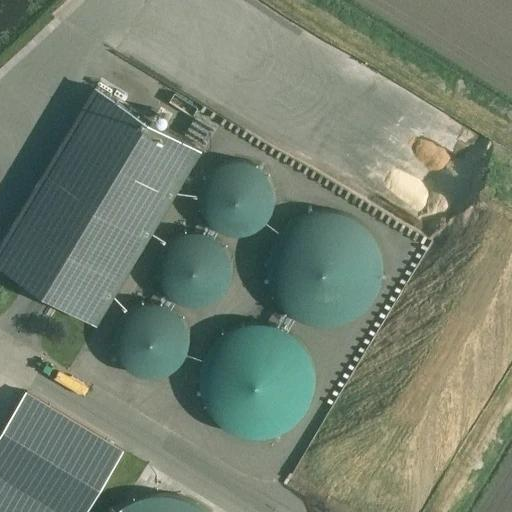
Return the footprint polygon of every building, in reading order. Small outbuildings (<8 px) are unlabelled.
[(0,264),(99,324),(204,150),(97,86),(0,247),(0,264)] [(183,133),(201,142),(209,126),(191,117),(183,133)] [(227,236),(240,237),(253,234),(264,227),(273,216),(276,204),(276,190),(271,178),(262,168),(250,162),(236,160),(223,163),(212,170),(204,181),(200,194),(201,207),(206,220),(215,229),(227,236)] [(383,257),(374,235),(356,219),(333,211),(309,213),(289,225),(274,244),(269,267),(274,291),(287,310),(308,323),(332,325),(355,318),(373,302),(383,281),(383,257)] [(207,232),(190,231),(175,237),(163,250),(158,266),(161,283),(170,297),(185,305),(202,306),(218,300),(229,288),(234,272),(231,255),(222,241),(207,232)] [(187,359),(192,345),(191,330),(184,316),(172,307),(158,302),(143,303),(129,310),(119,321),(115,335),(116,350),(123,364),(134,374),(148,378),(163,377),(177,371),(187,359)] [(468,432),(511,351),(511,303),(391,303),(359,361),(359,381),(346,381),(335,400),(330,410),(345,410),(341,417),(341,423),(358,423),(358,434),(380,434),(375,444),(369,444),(368,474),(377,479),(377,483),(394,492),(397,487),(425,487),(447,447),(447,444),(454,432),(468,432)] [(313,360),(302,341),(285,328),(264,322),(243,324),(224,333),(209,349),(201,369),(201,390),(209,410),(223,426),(242,435),(263,438),(284,432),(301,420),(312,402),(316,381),(313,360)] [(0,511),(87,511),(102,488),(125,451),(27,391),(0,435),(0,511)] [(208,511),(193,501),(172,495),(149,496),(128,503),(119,511),(116,511),(208,511)]
